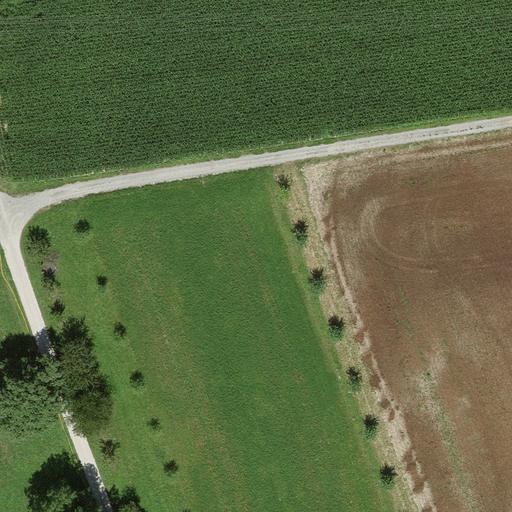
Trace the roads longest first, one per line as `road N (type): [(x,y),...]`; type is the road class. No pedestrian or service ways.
road 1 (track): [(0,221),(59,193),(511,124)]
road 2 (track): [(0,223),(101,511)]
